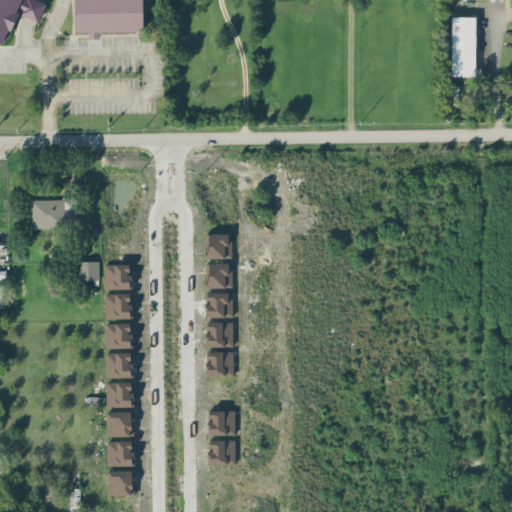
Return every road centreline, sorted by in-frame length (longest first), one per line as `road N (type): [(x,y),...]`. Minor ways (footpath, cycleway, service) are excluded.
road 1 (residential): [(154,200),(147,218),(149,511),(178,218),(172,200)]
road 2 (residential): [(511,131),(0,139)]
road 3 (track): [(489,132),(489,509)]
